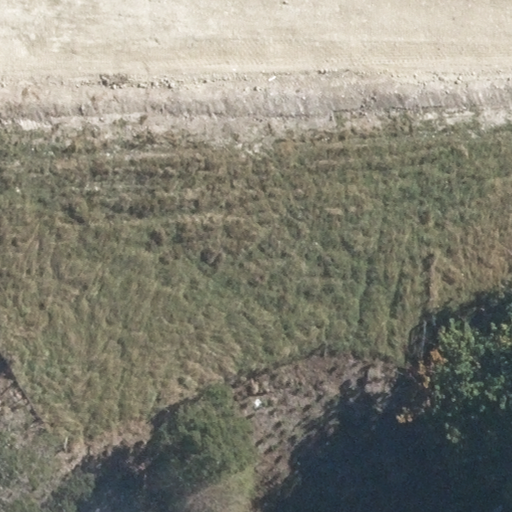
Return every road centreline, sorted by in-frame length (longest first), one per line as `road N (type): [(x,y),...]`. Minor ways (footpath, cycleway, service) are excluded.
road 1 (unknown): [(0,152),(93,157),(511,100)]
road 2 (unknown): [(83,0),(93,157)]
